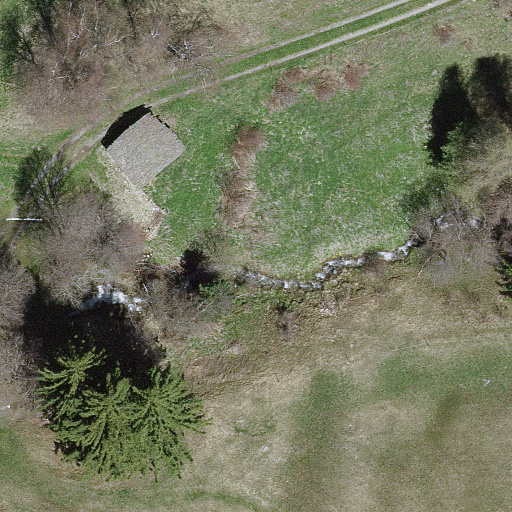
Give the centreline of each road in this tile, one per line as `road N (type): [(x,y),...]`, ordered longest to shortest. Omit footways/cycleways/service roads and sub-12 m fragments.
road 1 (track): [(445,0),(94,134),(33,196),(0,247)]
road 2 (track): [(14,225),(2,432),(14,459),(82,497),(182,497),(273,511)]
